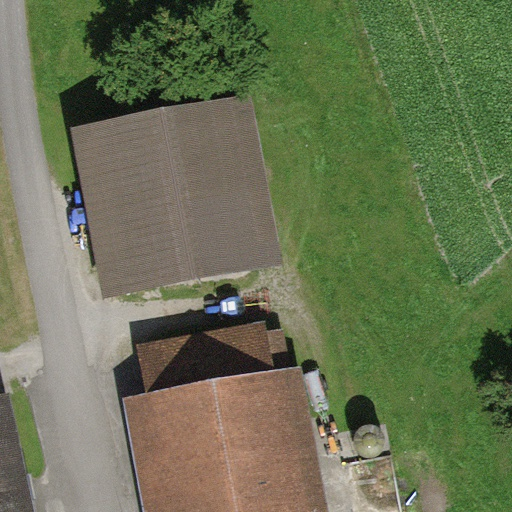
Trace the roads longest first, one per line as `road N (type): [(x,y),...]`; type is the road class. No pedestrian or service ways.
road 1 (track): [(43,259),(8,0)]
road 2 (residential): [(104,511),(43,259)]
